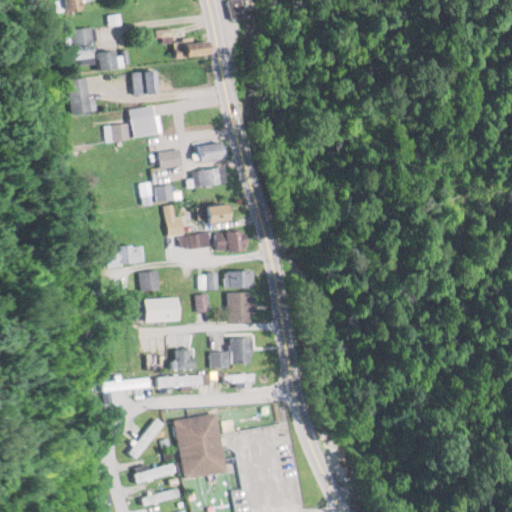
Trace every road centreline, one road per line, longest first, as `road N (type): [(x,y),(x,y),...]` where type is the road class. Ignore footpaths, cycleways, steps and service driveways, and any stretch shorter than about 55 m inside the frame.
road 1 (tertiary): [(211,0),(221,66),(287,307),(297,389),(345,511)]
road 2 (residential): [(126,511),(112,457),(116,426),(128,412),(151,400),(297,389)]
